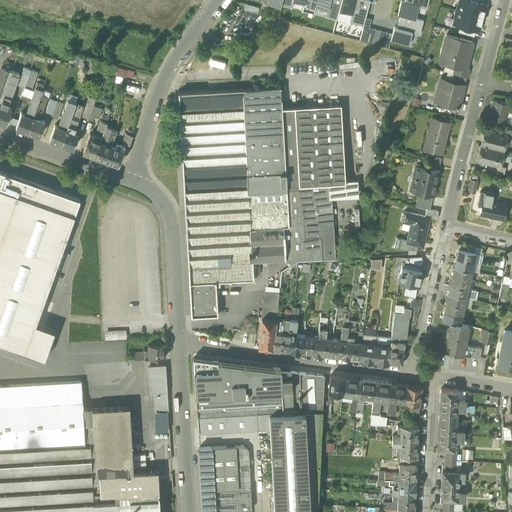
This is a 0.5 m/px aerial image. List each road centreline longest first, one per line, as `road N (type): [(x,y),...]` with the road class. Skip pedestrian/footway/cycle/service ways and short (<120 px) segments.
road 1 (residential): [(413,375),(177,343)]
road 2 (residential): [(132,175),(171,66),(221,0)]
road 3 (residential): [(177,343),(167,208),(132,175)]
road 4 (residential): [(185,511),(177,343)]
road 5 (residential): [(446,231),(480,84)]
road 6 (residential): [(413,375),(446,231)]
road 7 (residential): [(0,135),(132,175)]
road 8 (residential): [(432,378),(424,511)]
